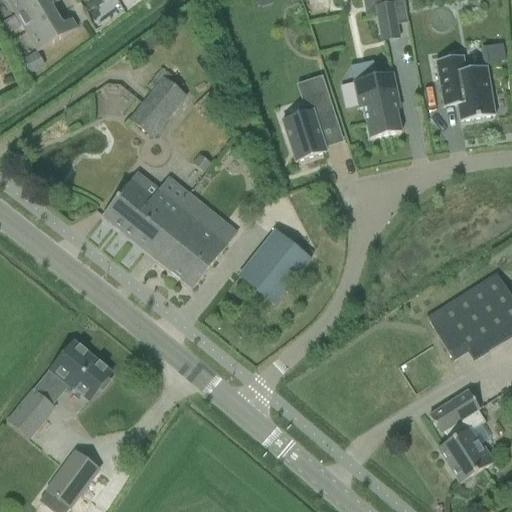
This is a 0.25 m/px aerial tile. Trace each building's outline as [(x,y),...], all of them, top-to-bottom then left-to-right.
[(4,0),(15,18),(45,0),(4,0)] [(45,0),(15,18),(26,36),(56,19),(50,8),(60,3),(58,0),(45,0)] [(117,4),(110,8),(114,15),(122,11),(117,4)] [(399,40),(393,7),(381,9),(382,15),(376,16),(380,38),(386,37),(387,42),(399,40)] [(282,69),(316,59),(300,9),(233,30),(243,62),(277,51),(282,69)] [(56,19),(26,36),(37,55),(76,31),(70,21),(61,27),(56,19)] [(494,119),(485,69),(464,73),(462,59),(435,63),(443,110),(457,108),(460,125),(494,119)] [(398,103),(392,76),(353,85),(358,112),(362,111),(369,142),(401,135),(394,104),(398,103)] [(162,80),(128,122),(153,141),(186,99),(162,80)] [(336,124),(327,94),(326,94),(306,101),(310,114),(281,123),(295,165),(325,155),(317,131),(336,124)] [(200,158),(193,166),(203,174),(210,166),(200,158)] [(114,204),(102,219),(144,253),(176,213),(179,209),(158,192),(158,193),(136,176),(131,183),(114,204)] [(176,213),(144,253),(192,292),(225,251),(213,242),(222,230),(210,221),(201,233),(176,213)] [(274,234),(238,279),(276,310),(312,265),(274,234)] [(426,320),(453,364),(467,355),(473,365),(511,339),(511,303),(496,276),(426,320)] [(109,376),(71,345),(48,373),(49,374),(32,394),(31,393),(6,423),(29,442),(54,411),(47,406),(64,386),(68,389),(69,388),(87,402),(97,390),(100,393),(108,383),(105,380),(109,376)] [(479,449),(470,434),(484,425),(477,413),(479,412),(468,394),(428,419),(440,437),(444,434),(449,443),(437,452),(459,487),(493,466),(481,447),(479,449)] [(46,494),(39,503),(51,511),(68,511),(69,511),(98,473),(75,455),(46,494)]
